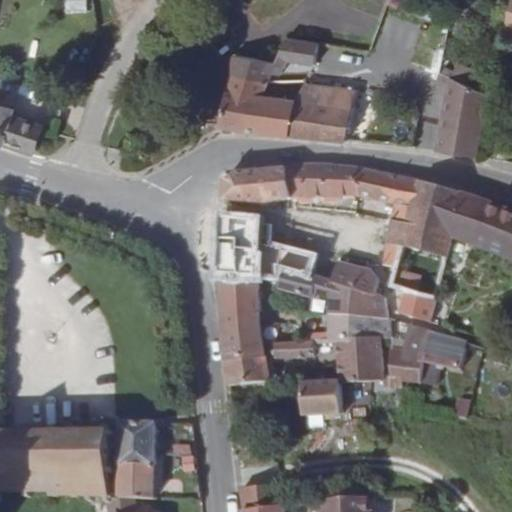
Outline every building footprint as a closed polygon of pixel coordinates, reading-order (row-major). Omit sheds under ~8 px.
[(85,0),(62,0),(63,14),(86,13),(85,0)] [(511,37),(511,0),(505,0),(497,34),(511,37)] [(274,49),(310,56),(317,37),(278,29),(274,49)] [(269,64),(233,57),(228,71),(265,78),(269,64)] [(222,94),(217,109),(213,123),(239,127),(245,92),(260,92),(265,78),(228,71),(222,94)] [(440,92),(443,82),(418,72),(417,82),(440,92)] [(302,79),(293,96),(280,133),(339,140),(348,87),(302,79)] [(466,155),(479,94),(443,82),(440,92),(428,150),(466,155)] [(260,92),(245,92),(239,127),(280,133),(293,96),(260,92)] [(0,104),(0,142),(28,152),(37,127),(7,118),(10,107),(0,104)] [(172,123),(160,117),(156,129),(153,136),(164,139),(164,155),(186,139),(170,130),(172,123)] [(132,147),(126,172),(152,181),(164,155),(164,139),(153,136),(156,129),(142,123),(132,147)] [(306,195),(352,199),(356,172),(308,165),(297,166),(297,197),(306,195)] [(265,202),(297,197),(297,166),(224,173),(217,184),(217,200),(252,203),(265,202)] [(352,199),(389,201),(388,216),(404,221),(413,180),(356,172),(352,199)] [(511,266),(511,216),(456,196),(413,180),(404,221),(388,216),(383,240),(398,246),(391,267),(387,280),(385,287),(399,292),(424,302),(447,243),(511,266)] [(268,226),(256,220),(217,218),(217,273),(253,275),(265,279),(272,280),(274,268),(304,275),(308,257),(265,246),(268,226)] [(391,267),(398,246),(383,240),(378,263),(391,267)] [(371,294),(373,275),(331,264),(329,275),(327,282),(371,294)] [(327,282),(314,279),(304,275),(274,268),(272,280),(272,290),(300,295),(325,301),(325,310),(383,317),(381,298),(371,294),(327,282)] [(329,275),(316,272),(314,279),(327,282),(329,275)] [(258,288),(253,287),(253,275),(217,273),(217,311),(254,309),(258,309),(258,288)] [(430,318),(421,315),(424,302),(399,292),(392,315),(428,326),(430,318)] [(255,324),(254,309),(217,311),(221,358),(258,355),(258,348),(257,343),(257,336),(266,336),(266,324),(255,324)] [(385,337),(384,322),(383,317),(325,310),(324,323),(304,322),(305,341),(313,340),(332,340),(377,337),(385,337)] [(391,373),(391,378),(415,382),(422,333),(406,329),(403,357),(388,353),(391,373)] [(372,378),(381,373),(377,337),(332,340),(336,380),(372,378)] [(295,342),(287,342),(257,343),(258,348),(269,348),(268,355),(313,353),(313,340),(305,341),(295,342)] [(224,384),(260,382),(258,355),(221,358),(224,384)] [(496,367),(507,370),(509,358),(500,356),(496,367)] [(338,411),(336,380),(296,383),(298,413),(338,411)] [(0,500),(45,500),(45,506),(55,506),(55,500),(81,500),(82,507),(89,508),(89,500),(101,500),(100,507),(103,507),(108,507),(108,502),(108,494),(108,485),(109,443),(113,443),(113,435),(109,435),(109,427),(100,428),(100,435),(77,435),(77,429),(69,429),(68,435),(56,436),(56,429),(48,429),(48,436),(27,436),(27,429),(19,429),(18,436),(2,436),(2,430),(0,430),(0,500)] [(108,494),(119,494),(119,502),(127,502),(152,502),(150,427),(117,427),(118,485),(108,485),(108,494)] [(175,473),(192,474),(193,446),(176,446),(175,473)] [(277,502),(274,480),(236,484),(238,506),(277,502)] [(366,511),(365,494),(344,494),(316,496),(317,511),(366,511)] [(127,511),(127,502),(119,502),(108,502),(108,507),(103,507),(102,511),(127,511)] [(282,511),(281,502),(277,502),(238,506),(238,511),(282,511)]
